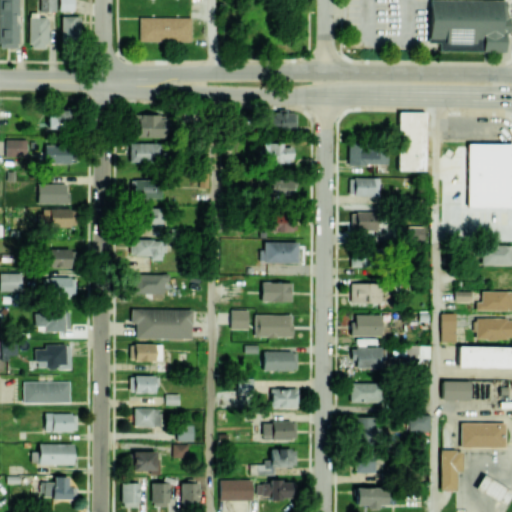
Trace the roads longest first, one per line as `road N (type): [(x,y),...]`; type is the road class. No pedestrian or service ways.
road 1 (residential): [(100,511),(103,79)]
road 2 (residential): [(321,511),(325,97)]
road 3 (tertiary): [(103,79),(211,93),(511,99)]
road 4 (tertiary): [(511,73),(103,79)]
